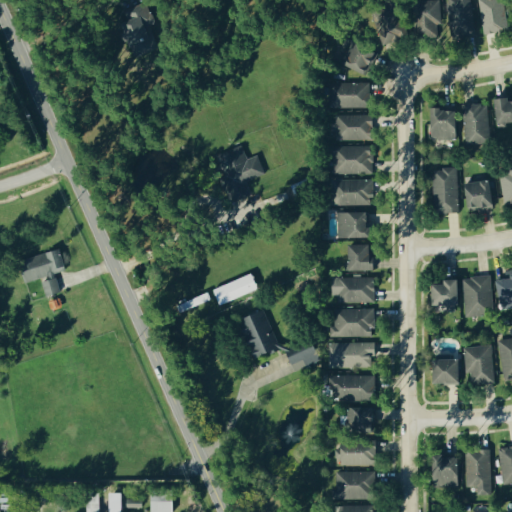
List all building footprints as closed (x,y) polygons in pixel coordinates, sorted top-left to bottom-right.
[(448,0),(453,37),(477,34),(473,0),(448,0)] [(118,11),(134,56),(157,48),(148,24),(152,23),(144,2),(118,11)] [(431,37),(432,12),(417,12),(417,19),(401,18),(401,9),(382,9),(382,36),(407,37),(407,36),(431,37)] [(500,21),(486,22),(487,32),(500,32),(500,21)] [(360,65),(361,61),(376,65),(380,48),(354,43),(350,63),(360,65)] [(372,106),(372,82),(337,83),(337,107),(372,106)] [(468,103),(467,142),(489,142),(490,104),(468,103)] [(460,138),(461,109),(437,108),(436,137),(460,138)] [(337,115),(337,140),(375,139),(375,114),(337,115)] [(229,151),(233,162),(230,163),(232,169),(240,166),(243,173),(239,175),(242,182),(251,178),(251,177),(265,172),(260,157),(254,159),(254,158),(249,159),(244,145),(229,151)] [(336,145),(335,173),(375,173),(376,146),(336,145)] [(459,168),(437,169),(438,212),(460,211),(459,168)] [(334,205),(371,204),(371,195),(376,195),(375,179),(334,179),(334,205)] [(495,205),(494,181),(468,182),(469,207),(495,205)] [(340,238),(377,236),(377,226),(372,227),(371,211),(339,213),(340,238)] [(377,270),(377,245),(354,244),(354,262),(348,262),(348,269),(377,270)] [(66,271),(64,252),(29,256),(30,270),(36,269),(37,274),(66,271)] [(213,291),(250,274),(257,289),(219,306),(213,291)] [(492,276),(466,277),(467,315),(493,315),(492,276)] [(336,302),(377,301),(377,277),(336,278),(336,302)] [(464,279),(450,279),(450,284),(439,284),(438,304),(449,304),(449,311),(457,311),(457,304),(464,305),(464,279)] [(176,306),(207,293),(210,299),(179,313),(176,306)] [(333,336),(376,336),(376,309),(333,309),(333,336)] [(281,349),(266,311),(245,319),(259,357),(281,349)] [(331,366),(375,367),(376,342),(332,342),(331,366)] [(291,350),(295,366),(318,360),(314,344),(291,350)] [(496,381),(495,345),(467,346),(468,372),(474,372),(474,381),(496,381)] [(465,359),(439,359),(439,382),(464,382),(465,359)] [(377,375),(335,375),(335,400),(378,400),(377,375)] [(378,433),(379,407),(355,406),(354,432),(378,433)] [(379,446),(345,445),(344,464),(379,465),(379,446)] [(479,487),(479,494),(493,495),(495,450),(470,450),(468,486),(479,487)] [(439,456),(439,476),(463,476),(463,456),(439,456)] [(376,472),(338,470),(337,498),(375,499),(376,472)] [(151,511),(151,490),(171,490),(171,511),(151,511)] [(98,511),(86,511),(86,492),(98,492),(98,511)] [(120,511),(109,511),(109,494),(120,494),(120,511)] [(126,499),(141,500),(141,507),(126,507),(126,499)]
